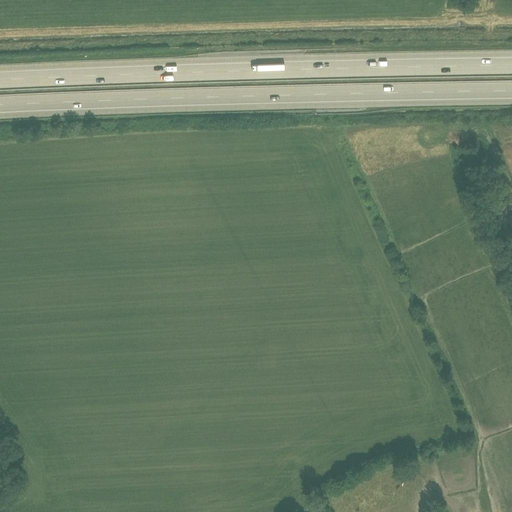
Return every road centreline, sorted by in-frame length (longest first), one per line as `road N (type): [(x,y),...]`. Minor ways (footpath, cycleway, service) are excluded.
road 1 (motorway): [(0,107),(511,91)]
road 2 (motorway): [(511,64),(0,78)]
